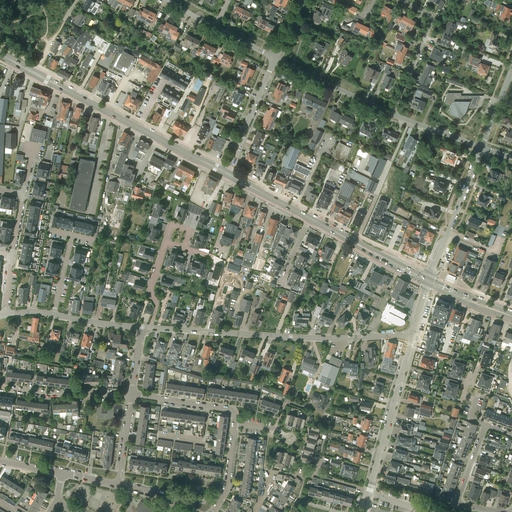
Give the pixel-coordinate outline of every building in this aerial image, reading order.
[(94,14),(97,9),(92,6),(94,2),(90,0),(85,0),(82,7),(89,11),(94,14)] [(126,0),(115,0),(112,7),(115,9),(118,4),(120,5),(122,2),(124,4),(126,0)] [(129,8),(133,0),(132,0),(126,0),(124,4),(124,5),(121,9),(124,11),(126,6),(129,8)] [(433,0),(432,2),(435,4),(435,3),(440,5),(438,9),(441,10),(443,6),(444,3),(443,3),(444,1),(443,0),(433,0)] [(314,21),(319,23),(321,19),(323,20),(325,17),(328,19),(331,12),(333,12),(335,8),(323,3),(321,8),(322,9),(320,13),(315,10),(314,12),(313,12),(313,13),(314,14),(312,18),(311,18),(311,19),(311,20),(311,21),(314,22),(314,21)] [(243,10),(245,6),(243,5),(241,6),(240,8),(237,7),(234,14),(240,17),(243,10)] [(388,24),(389,21),(392,15),(389,14),(391,10),(384,6),(381,13),(388,16),(385,22),(388,24)] [(511,14),(511,9),(505,6),(500,18),(505,20),(504,21),(507,22),(507,21),(508,21),(511,14)] [(139,18),(144,21),(149,11),(144,8),(142,12),(139,10),(139,12),(137,15),(136,17),(139,19),(139,18)] [(246,20),(250,13),(243,10),(240,17),(246,20)] [(149,11),(144,21),(150,24),(152,20),(155,14),(149,11)] [(87,25),(91,20),(78,12),(73,22),(80,26),(82,22),(87,25)] [(257,26),(264,29),(269,18),(266,17),(265,19),(259,16),(256,21),(259,23),(257,26)] [(270,16),(269,18),(264,29),(270,32),(274,25),(273,25),(275,22),(274,21),(272,20),(273,17),(270,16)] [(402,18),(398,16),(395,21),(399,23),(398,24),(404,28),(406,25),(409,19),(403,16),(402,18)] [(402,33),(402,34),(405,36),(409,30),(410,31),(415,22),(409,19),(406,25),(404,28),(402,33)] [(356,23),(354,22),(354,21),(351,20),(348,24),(350,26),(354,28),(353,29),(359,31),(362,25),(356,23)] [(454,31),(456,29),(457,26),(456,25),(448,21),(443,34),(451,38),(451,37),(453,31),(454,31)] [(168,31),(171,25),(166,22),(164,26),(161,24),(158,31),(161,32),(166,35),(168,31)] [(177,28),(171,25),(168,31),(166,35),(165,37),(173,42),(176,37),(173,35),(177,28)] [(368,28),(362,25),(359,31),(358,33),(363,35),(364,36),(368,38),(369,37),(372,37),(373,30),(371,29),(371,28),(368,27),(368,28)] [(95,36),(91,34),(83,29),(72,49),(80,53),(88,40),(91,43),(95,36)] [(501,48),(499,47),(501,42),(496,40),(497,39),(496,39),(497,34),(493,32),(490,40),(492,40),(489,48),(500,52),(501,48)] [(403,42),(405,37),(397,34),(395,38),(403,42)] [(447,46),(451,38),(443,34),(442,37),(441,41),(437,40),(436,43),(442,45),(442,44),(447,46)] [(91,43),(97,46),(101,38),(96,35),(91,43)] [(190,45),(193,38),(187,35),(184,42),(181,41),(179,45),(176,43),(173,49),(179,52),(182,46),(187,49),(190,45)] [(76,40),(69,36),(60,51),(67,56),(71,48),(76,40)] [(195,47),(199,41),(193,38),(190,45),(195,47)] [(342,47),(345,40),(340,38),(337,44),(342,47)] [(55,53),(60,43),(56,41),(50,50),(55,53)] [(104,52),(108,44),(103,42),(99,49),(104,52)] [(404,54),(407,48),(402,45),(402,44),(397,42),(394,50),(398,52),(404,54)] [(206,55),(210,46),(205,43),(201,50),(199,49),(196,55),(198,56),(201,52),(206,55)] [(324,47),(316,43),(312,53),(313,53),(312,55),(317,58),(318,56),(319,56),(323,48),(326,50),(328,44),(326,43),(324,47)] [(105,53),(104,56),(108,58),(109,56),(110,53),(114,55),(118,48),(110,44),(105,53)] [(213,55),(216,49),(210,46),(206,55),(208,56),(209,53),(213,55)] [(441,63),(443,58),(441,58),(443,54),(438,52),(439,51),(433,48),(430,57),(437,60),(437,61),(441,63)] [(66,57),(64,60),(62,64),(57,74),(67,80),(72,70),(67,68),(68,66),(74,69),(77,62),(69,57),(73,50),(71,49),(66,57)] [(350,60),(352,56),(347,54),(347,53),(347,52),(346,51),(344,50),(343,50),(342,51),(341,52),(340,56),(337,62),(346,65),(349,60),(350,60)] [(86,68),(94,53),(90,51),(81,65),(82,65),(80,68),(84,70),(85,67),(86,68)] [(451,57),(450,59),(453,60),(456,55),(447,51),(445,55),(448,56),(449,55),(451,57)] [(127,68),(133,57),(123,52),(118,63),(127,68)] [(400,64),(402,60),(404,54),(398,52),(394,61),(400,64)] [(217,59),(214,64),(217,65),(219,62),(223,64),(227,66),(229,67),(231,62),(229,61),(231,57),(223,53),(221,58),(220,60),(217,59)] [(152,83),(162,67),(142,55),(138,62),(147,67),(145,70),(149,73),(146,79),(152,83)] [(477,67),(479,67),(477,71),(478,72),(478,73),(484,75),(485,74),(486,74),(486,73),(487,74),(488,71),(487,71),(487,70),(488,70),(489,68),(488,67),(489,66),(480,63),(480,64),(479,64),(482,57),(476,55),(475,56),(471,55),(468,64),(477,67)] [(54,69),(57,61),(51,58),(49,61),(47,66),(50,67),(54,69)] [(434,67),(436,63),(432,61),(430,66),(427,64),(423,73),(432,77),(435,78),(436,76),(430,73),(431,70),(433,71),(435,67),(434,67)] [(389,90),(394,79),(388,76),(391,72),(388,71),(390,66),(387,64),(384,72),(387,73),(381,86),(389,90)] [(447,74),(450,68),(439,64),(438,68),(447,74)] [(243,73),(245,74),(244,74),(251,77),(253,70),(247,68),(246,67),(244,67),(242,72),(243,73)] [(376,80),(380,72),(376,71),(368,67),(364,74),(366,75),(364,79),(371,82),(372,78),(376,80)] [(163,68),(159,75),(163,78),(168,70),(163,68)] [(168,70),(163,78),(168,80),(172,73),(168,70)] [(106,95),(116,76),(108,72),(106,76),(107,77),(105,80),(102,79),(97,90),(106,95)] [(172,73),(168,80),(172,83),(176,75),(172,73)] [(429,84),(432,77),(423,73),(419,82),(421,83),(420,87),(427,90),(428,86),(425,85),(426,82),(429,84)] [(248,83),(251,77),(244,74),(242,80),(241,80),(240,83),(244,85),(245,82),(248,83)] [(176,75),(172,83),(176,85),(180,77),(176,75)] [(93,88),(98,79),(93,76),(88,85),(93,88)] [(21,82),(22,79),(16,77),(15,81),(14,81),(12,88),(16,89),(17,85),(21,86),(22,82),(21,82)] [(180,77),(176,85),(180,87),(184,80),(180,77)] [(198,91),(204,80),(199,77),(193,89),(198,91)] [(184,80),(180,87),(185,90),(189,82),(184,80)] [(215,115),(217,111),(216,110),(227,86),(216,80),(213,86),(219,89),(208,111),(215,115)] [(464,89),(465,87),(447,80),(446,83),(464,89)] [(282,92),(285,86),(278,83),(276,89),(282,92)] [(138,92),(140,88),(132,84),(130,88),(138,92)] [(164,86),(160,94),(164,96),(169,89),(164,86)] [(37,101),(41,90),(32,87),(29,94),(36,97),(35,101),(37,101)] [(417,91),(415,96),(410,107),(416,109),(419,100),(422,94),(423,90),(418,87),(417,91)] [(47,107),(50,99),(47,98),(50,93),(46,91),(41,89),(41,90),(37,101),(35,101),(32,100),(28,111),(30,111),(27,119),(34,121),(36,113),(35,113),(39,104),(47,107)] [(169,89),(164,96),(169,99),(173,91),(169,89)] [(240,101),(243,95),(242,94),(243,93),(235,89),(233,94),(236,95),(234,98),(232,102),(238,105),(240,101)] [(288,94),(282,92),(276,89),(273,95),(276,97),(274,101),(278,103),(280,99),(283,100),(285,96),(287,96),(288,94)] [(430,98),(431,93),(423,90),(422,94),(424,95),(430,98)] [(130,107),(134,98),(137,94),(132,91),(124,104),(130,107)] [(173,91),(169,99),(173,101),(177,94),(173,91)] [(21,107),(23,100),(22,100),(23,92),(19,92),(18,102),(16,102),(15,109),(17,109),(17,115),(20,116),(21,107)] [(193,101),(196,97),(189,93),(187,98),(186,97),(180,109),(183,111),(185,112),(191,100),(193,101)] [(474,108),(475,106),(478,98),(478,97),(478,96),(460,96),(460,93),(447,93),(444,102),(451,105),(448,112),(463,118),(467,108),(474,108)] [(177,94),(173,101),(177,103),(181,96),(177,94)] [(317,121),(325,104),(305,94),(301,103),(307,106),(308,105),(317,109),(312,118),(317,121)] [(135,110),(140,101),(134,98),(130,107),(135,110)] [(149,100),(144,112),(151,114),(155,103),(149,100)] [(421,111),(425,102),(419,100),(416,109),(421,111)] [(61,120),(62,116),(66,102),(61,101),(58,115),(57,119),(53,119),(51,127),(55,128),(56,122),(60,124),(60,123),(60,120),(61,120)] [(60,123),(60,124),(60,127),(62,128),(63,123),(62,123),(62,122),(68,124),(70,118),(66,117),(70,103),(66,102),(62,116),(61,120),(60,120),(60,123)] [(484,109),(495,111),(496,104),(485,102),(484,109)] [(232,121),(235,114),(228,112),(229,108),(223,106),(221,111),(224,113),(222,117),(232,121)] [(79,118),(81,113),(82,113),(83,111),(82,109),(76,107),(71,120),(69,126),(71,126),(70,129),(76,130),(78,122),(75,121),(76,117),(79,118)] [(276,117),(279,111),(271,107),(268,112),(266,111),(264,116),(272,120),(274,116),(276,117)] [(338,114),(334,112),(336,108),(333,107),(330,113),(331,113),(329,118),(338,122),(339,120),(342,114),(339,113),(338,114)] [(157,123),(165,110),(161,108),(161,109),(162,110),(160,112),(157,111),(152,119),(157,123)] [(350,128),(353,120),(342,114),(339,120),(348,125),(347,126),(350,128)] [(270,131),(271,127),(269,126),(272,120),(264,116),(262,122),(264,123),(262,128),(268,130),(270,131)] [(90,142),(89,145),(96,147),(99,137),(95,136),(98,124),(99,124),(100,121),(99,120),(99,119),(96,118),(92,131),(92,134),(90,142)] [(177,134),(182,124),(175,121),(172,128),(174,130),(173,132),(177,134)] [(185,135),(189,128),(182,124),(177,134),(181,136),(182,134),(185,135)] [(368,126),(363,124),(361,130),(364,131),(363,133),(371,137),(375,129),(374,129),(375,126),(372,125),(371,126),(368,125),(368,126)] [(204,138),(208,129),(202,126),(198,135),(204,138)] [(217,135),(219,129),(214,126),(211,132),(217,135)] [(32,128),(30,139),(31,139),(35,140),(36,140),(37,140),(37,141),(38,141),(42,142),(43,142),(45,131),(32,128)] [(394,142),(398,135),(385,128),(381,135),(394,142)] [(318,142),(323,133),(316,130),(312,139),(318,142)] [(15,148),(16,133),(6,132),(5,147),(15,148)] [(131,139),(133,136),(124,132),(120,139),(119,138),(117,143),(125,146),(122,153),(121,152),(114,172),(120,175),(125,163),(133,140),(131,139)] [(259,146),(264,135),(257,132),(252,143),(259,146)] [(92,134),(86,133),(83,140),(82,144),(87,145),(88,142),(90,142),(92,134)] [(225,140),(220,137),(217,136),(216,138),(213,137),(212,140),(210,139),(207,146),(211,149),(212,148),(220,152),(225,140)] [(412,151),(417,141),(412,138),(412,137),(409,136),(404,147),(403,149),(406,150),(403,155),(408,157),(412,150),(412,151)] [(142,160),(150,144),(140,139),(134,149),(135,150),(132,155),(142,160)] [(310,142),(308,147),(313,150),(316,145),(310,142)] [(343,162),(344,161),(347,155),(350,148),(347,147),(339,142),(335,150),(333,149),(332,152),(333,153),(332,157),(343,162)] [(279,170),(277,174),(273,182),(284,187),(285,183),(296,158),(299,150),(289,146),(286,154),(282,162),(284,163),(281,170),(279,170)] [(244,159),(245,159),(244,162),(248,163),(247,165),(250,166),(251,165),(252,165),(253,162),(257,164),(259,157),(262,151),(257,148),(255,147),(253,152),(249,151),(248,153),(247,155),(246,155),(244,159)] [(148,162),(150,163),(146,170),(153,173),(156,166),(161,169),(163,165),(171,169),(174,162),(154,151),(148,162)] [(273,152),(272,151),(268,158),(267,158),(265,163),(268,165),(274,151),(273,152)] [(271,166),(277,153),(274,151),(268,165),(271,166)] [(449,154),(445,152),(444,156),(445,156),(443,160),(453,164),(453,163),(454,163),(455,161),(454,160),(456,156),(453,155),(453,154),(450,153),(449,154)] [(59,163),(61,155),(55,154),(54,156),(52,155),(51,161),(59,163)] [(380,178),(388,160),(379,156),(377,159),(379,160),(378,163),(376,162),(371,174),(366,171),(364,176),(370,178),(369,179),(377,183),(380,178)] [(84,211),(95,161),(80,158),(70,208),(84,211)] [(335,170),(339,163),(332,160),(329,168),(335,170)] [(39,163),(38,170),(47,172),(49,166),(51,166),(52,163),(43,161),(42,164),(39,163)] [(132,182),(135,174),(132,173),(129,172),(131,165),(125,163),(120,175),(119,178),(132,182)] [(299,195),(310,170),(305,168),(296,163),(293,170),(284,188),(299,195)] [(186,167),(180,164),(177,170),(178,170),(176,174),(181,176),(186,167)] [(62,165),(60,173),(67,175),(69,167),(62,165)] [(264,169),(265,166),(262,165),(261,167),(258,166),(255,173),(261,176),(264,169)] [(190,184),(193,178),(192,177),(195,171),(186,167),(181,176),(183,177),(182,179),(185,181),(190,184)] [(271,172),(272,169),(269,168),(268,171),(265,178),(268,179),(267,180),(270,181),(270,180),(271,181),(274,173),(271,172)] [(47,172),(38,170),(36,176),(39,176),(38,179),(45,181),(47,172)] [(502,174),(498,173),(499,173),(491,170),(490,173),(489,173),(487,177),(495,180),(496,178),(500,179),(502,174)] [(25,174),(18,173),(16,183),(16,184),(19,185),(20,184),(22,185),(25,174)] [(351,183),(348,181),(351,175),(347,173),(339,191),(340,191),(331,209),(338,213),(336,218),(339,220),(344,210),(341,209),(345,201),(347,202),(355,185),(356,183),(353,181),(351,183)] [(211,195),(219,180),(208,175),(203,185),(201,190),(204,192),(203,193),(206,195),(207,193),(211,195)] [(447,183),(436,179),(429,176),(427,179),(431,180),(432,180),(435,181),(434,185),(433,189),(435,190),(438,191),(439,190),(445,192),(447,187),(446,186),(447,183)] [(116,191),(118,185),(123,186),(125,181),(117,178),(116,182),(114,182),(114,183),(109,182),(108,186),(110,187),(110,189),(116,191)] [(35,182),(34,188),(43,190),(45,181),(38,179),(38,183),(35,182)] [(177,185),(178,182),(175,180),(173,183),(170,182),(167,189),(172,192),(176,185),(177,185)] [(334,199),(338,190),(325,184),(322,189),(323,189),(321,194),(321,193),(316,204),(319,206),(322,207),(326,209),(331,198),(334,199)] [(312,201),(315,195),(316,192),(312,190),(313,187),(308,185),(304,194),(307,196),(305,198),(312,201)] [(155,190),(148,187),(147,189),(146,188),(145,191),(140,190),(141,189),(135,187),(134,191),(133,191),(132,197),(142,200),(143,195),(150,196),(151,194),(154,194),(155,190)] [(43,190),(34,188),(32,194),(35,195),(34,198),(44,200),(44,196),(42,196),(43,190)] [(229,209),(231,202),(233,194),(226,192),(224,200),(228,201),(227,204),(225,204),(224,207),(229,209)] [(504,201),(506,195),(500,193),(498,198),(504,201)] [(488,199),(489,196),(484,194),(483,197),(480,196),(477,203),(486,206),(488,199)] [(8,197),(6,207),(6,208),(6,209),(16,210),(17,201),(13,201),(14,198),(8,197)] [(233,212),(234,212),(235,206),(240,208),(243,199),(235,197),(232,205),(230,211),(233,212)] [(380,199),(365,233),(371,236),(376,239),(377,237),(383,239),(392,220),(382,216),(388,202),(380,199)] [(30,207),(41,209),(42,209),(43,202),(37,201),(36,202),(31,201),(30,207)] [(190,213),(192,205),(187,202),(185,208),(181,207),(179,213),(178,212),(176,217),(177,217),(177,218),(184,220),(187,211),(190,212),(190,213)] [(217,203),(212,202),(209,211),(214,213),(217,203)] [(165,210),(166,206),(165,205),(158,203),(156,209),(153,208),(151,216),(158,218),(159,215),(161,216),(163,210),(165,210)] [(247,221),(252,206),(248,204),(243,217),(242,220),(246,221),(247,221)] [(250,224),(252,220),(256,207),(252,206),(247,221),(246,221),(246,223),(250,224)] [(199,208),(197,215),(197,214),(200,215),(197,224),(204,226),(205,226),(207,221),(206,221),(207,215),(208,213),(204,211),(199,208)] [(430,210),(424,208),(422,213),(428,215),(428,216),(436,220),(438,215),(437,214),(438,212),(434,210),(433,209),(432,209),(430,209),(430,210)] [(347,222),(351,214),(344,210),(339,220),(345,223),(346,222),(347,222)] [(263,211),(261,211),(260,211),(259,211),(257,218),(255,217),(255,220),(256,220),(255,223),(262,225),(266,213),(263,212),(263,211)] [(358,211),(352,224),(360,227),(366,215),(358,211)] [(485,226),(486,223),(471,217),(469,224),(470,224),(469,227),(476,229),(477,227),(478,228),(480,224),(483,225),(485,226)] [(277,227),(278,223),(277,223),(278,221),(271,218),(268,226),(269,227),(266,233),(267,234),(265,240),(271,242),(276,227),(277,227)] [(0,222),(0,227),(2,228),(11,230),(13,224),(7,223),(7,221),(0,220),(0,222)] [(156,225),(149,223),(147,228),(152,230),(149,238),(156,240),(158,240),(159,236),(158,235),(160,230),(154,228),(156,225)] [(222,237),(221,241),(229,244),(232,245),(234,238),(237,230),(238,227),(235,225),(228,223),(223,235),(222,237)] [(282,234),(286,226),(281,223),(277,231),(276,231),(270,251),(273,253),(281,236),(282,234)] [(298,230),(291,227),(290,230),(286,228),(282,234),(289,237),(290,235),(295,237),(298,230)] [(37,230),(26,228),(25,233),(34,235),(34,236),(37,237),(38,230),(37,230)] [(421,237),(418,242),(420,243),(420,242),(423,243),(424,243),(425,241),(426,242),(427,240),(430,241),(433,234),(428,231),(428,230),(423,228),(422,232),(420,231),(418,236),(421,237)] [(252,267),(262,235),(256,233),(251,249),(246,248),(241,264),(252,267)] [(208,237),(198,234),(198,236),(197,236),(195,243),(195,245),(204,248),(208,237)] [(289,249),(292,242),(288,240),(289,237),(282,234),(279,241),(283,243),(282,246),(289,249)] [(492,234),(488,245),(492,247),(496,235),(492,234)] [(309,236),(307,235),(303,243),(309,246),(313,237),(310,236),(309,236)] [(314,249),(318,241),(317,240),(316,239),(313,237),(309,246),(314,249)] [(3,245),(8,246),(9,240),(0,238),(0,245),(2,246),(3,245)] [(22,244),(23,244),(33,246),(35,246),(36,239),(30,238),(29,239),(24,238),(22,244)] [(61,245),(62,242),(52,239),(50,248),(61,251),(63,245),(61,245)] [(411,243),(412,240),(408,239),(407,241),(404,250),(407,251),(411,243)] [(420,244),(414,242),(413,244),(411,243),(407,251),(408,253),(411,254),(413,253),(414,250),(417,251),(420,244)] [(149,247),(141,245),(138,252),(144,253),(143,256),(143,257),(147,259),(147,258),(152,259),(154,252),(147,250),(148,247),(149,247)] [(283,260),(287,253),(282,251),(283,249),(277,245),(274,252),(278,254),(277,257),(283,260)] [(329,246),(327,245),(326,245),(324,248),(323,247),(320,253),(321,253),(320,256),(324,258),(329,247),(329,246)] [(76,248),(74,254),(86,257),(88,248),(82,246),(81,249),(76,248)] [(448,267),(446,272),(448,272),(458,277),(465,261),(468,255),(470,251),(459,246),(455,254),(450,264),(449,263),(447,267),(448,267)] [(328,263),(334,249),(329,247),(324,258),(323,260),(326,261),(325,262),(328,263)] [(50,248),(47,258),(53,259),(54,256),(60,257),(61,251),(50,248)] [(177,254),(171,252),(169,260),(166,259),(166,258),(163,265),(169,267),(170,263),(175,265),(179,266),(178,270),(183,271),(185,265),(185,264),(185,265),(182,264),(184,256),(178,253),(177,254)] [(86,257),(74,254),(73,260),(78,262),(78,265),(84,266),(86,257)] [(308,258),(300,254),(299,256),(298,256),(296,259),(305,264),(307,260),(309,261),(310,259),(308,258)] [(235,257),(233,263),(240,265),(242,259),(235,257)] [(53,259),(47,258),(45,267),(57,269),(58,263),(53,262),(53,259)] [(281,271),(282,268),(282,266),(282,265),(278,263),(279,260),(273,258),(272,260),(274,261),(272,267),(281,271)] [(493,275),(494,272),(493,271),(497,262),(486,258),(483,267),(478,281),(488,285),(492,275),(493,275)] [(20,259),(18,265),(24,266),(24,268),(31,269),(32,262),(30,262),(20,260),(20,259)] [(144,262),(144,261),(136,259),(134,266),(139,268),(138,270),(139,271),(138,271),(143,273),(143,272),(147,273),(149,267),(143,265),(144,262)] [(200,261),(195,259),(194,259),(193,259),(191,267),(188,266),(188,265),(185,272),(191,274),(192,270),(196,271),(196,272),(201,273),(200,277),(205,278),(207,272),(207,271),(207,272),(204,271),(206,263),(200,261)] [(304,271),(305,270),(303,269),(305,264),(296,259),(295,262),(295,264),(295,265),(299,267),(298,270),(299,271),(304,273),(308,275),(309,273),(304,271)] [(353,267),(352,269),(353,270),(357,273),(359,272),(360,271),(363,272),(366,266),(356,261),(353,267)] [(473,279),(476,272),(469,269),(471,266),(467,264),(462,275),(467,278),(467,276),(473,279)] [(81,275),(84,266),(78,265),(77,268),(71,266),(70,272),(81,275)] [(209,272),(207,279),(216,282),(218,275),(218,276),(221,268),(214,266),(212,273),(209,272)] [(43,276),(49,277),(50,274),(55,276),(57,269),(45,267),(43,276)] [(279,274),(281,271),(272,267),(269,272),(267,271),(266,274),(271,276),(273,274),(277,276),(278,275),(279,274)] [(124,280),(127,281),(134,283),(133,286),(133,288),(137,290),(138,288),(142,289),(144,282),(138,280),(139,277),(140,277),(130,274),(130,272),(126,271),(124,280)] [(299,271),(298,273),(293,271),(293,272),(292,273),(290,276),(299,280),(301,275),(304,276),(307,277),(308,275),(304,273),(299,271)] [(378,283),(379,281),(382,275),(374,271),(370,278),(378,283)] [(500,286),(505,273),(500,271),(500,273),(497,272),(492,283),(500,286)] [(74,280),(73,283),(79,284),(81,275),(70,272),(68,279),(74,280)] [(107,307),(109,295),(104,294),(105,289),(104,289),(107,272),(103,272),(99,292),(103,293),(103,295),(102,297),(100,305),(107,307)] [(236,279),(237,274),(231,272),(230,277),(225,276),(223,282),(233,284),(234,279),(236,279)] [(456,277),(448,273),(445,279),(453,283),(456,277)] [(388,286),(392,279),(383,274),(382,275),(379,281),(378,283),(378,284),(381,286),(383,283),(388,286)] [(297,289),(299,287),(297,285),(298,284),(297,284),(299,280),(290,276),(288,279),(289,280),(288,282),(293,284),(292,287),(297,289)] [(163,278),(162,278),(160,283),(170,287),(171,281),(165,278),(164,278),(163,278)] [(406,302),(411,294),(405,291),(409,283),(400,278),(391,294),(400,299),(399,302),(397,301),(396,304),(403,307),(405,302),(406,302)] [(121,293),(124,282),(118,281),(116,292),(121,293)] [(327,294),(330,288),(327,287),(328,283),(323,281),(319,291),(327,294)] [(363,284),(356,281),(353,287),(360,290),(363,284)] [(372,296),(374,294),(364,289),(367,283),(364,281),(363,284),(360,290),(372,296)] [(46,293),(48,293),(50,285),(41,284),(38,301),(44,302),(46,293)] [(27,302),(27,288),(19,288),(19,302),(27,302)] [(262,298),(263,292),(261,292),(261,290),(257,289),(252,305),(256,306),(259,297),(262,298)] [(82,301),(84,290),(81,290),(79,297),(74,297),(74,299),(73,307),(72,308),(71,309),(72,310),(72,311),(79,312),(81,301),(82,301)] [(238,292),(232,290),(232,291),(230,297),(237,299),(238,292)] [(355,297),(361,300),(364,293),(358,290),(355,297)] [(293,303),(296,293),(290,291),(287,297),(286,296),(286,295),(283,294),(283,295),(281,298),(293,303)] [(116,296),(117,293),(114,292),(113,295),(109,295),(107,307),(114,308),(116,300),(117,296),(116,296)] [(350,304),(354,296),(350,295),(343,299),(341,304),(345,305),(346,303),(350,304)] [(168,302),(166,308),(165,308),(163,317),(169,319),(172,310),(171,310),(172,307),(175,308),(178,297),(174,296),(173,299),(172,298),(171,303),(168,302)] [(230,297),(225,296),(223,305),(228,307),(231,298),(230,297)] [(90,299),(91,298),(90,298),(85,298),(85,302),(84,301),(82,313),(87,313),(89,299),(90,299)] [(199,302),(198,302),(196,310),(199,311),(198,313),(195,322),(202,324),(204,315),(205,315),(205,312),(202,311),(204,304),(204,303),(205,300),(200,298),(199,302)] [(248,312),(251,301),(243,298),(240,309),(248,312)] [(283,312),(283,310),(286,304),(284,304),(285,303),(278,300),(275,307),(278,308),(277,310),(283,312)] [(436,301),(430,324),(444,327),(447,316),(449,308),(450,305),(436,301)] [(405,322),(405,321),(405,320),(404,319),(403,318),(406,313),(404,312),(404,310),(387,302),(381,314),(382,315),(380,319),(390,324),(391,322),(393,323),(394,323),(397,324),(398,324),(399,325),(400,325),(401,325),(401,324),(402,324),(403,324),(404,323),(405,322)] [(131,309),(130,309),(129,311),(130,311),(130,312),(131,312),(129,316),(137,319),(139,312),(141,313),(143,306),(137,304),(135,308),(132,307),(132,309),(131,309)] [(152,314),(153,309),(150,307),(146,306),(145,312),(152,314)] [(318,317),(321,308),(317,306),(313,315),(318,317)] [(365,314),(361,321),(367,324),(370,317),(367,315),(369,312),(368,311),(369,310),(372,312),(374,309),(370,307),(369,308),(368,308),(366,311),(365,314)] [(453,309),(449,321),(460,324),(464,314),(463,313),(460,312),(457,312),(457,311),(453,309)] [(185,315),(186,312),(181,310),(180,315),(175,313),(173,319),(183,322),(185,315)] [(222,320),(223,316),(221,315),(222,312),(215,310),(212,320),(219,323),(220,319),(222,320)] [(324,324),(328,315),(329,313),(324,311),(322,314),(319,322),(324,324)] [(356,318),(361,321),(365,314),(359,311),(356,318)] [(261,322),(262,318),(260,318),(261,314),(255,312),(251,323),(258,325),(259,322),(261,322)] [(240,326),(243,316),(239,316),(239,314),(237,313),(234,325),(240,326)] [(302,326),(302,325),(302,317),(298,317),(298,313),(295,313),(294,316),(293,321),(295,321),(295,325),(298,325),(298,326),(302,326)] [(347,323),(348,322),(347,322),(351,318),(346,313),(341,317),(347,323)] [(329,326),(333,318),(328,315),(324,324),(329,326)] [(20,332),(19,338),(39,341),(40,336),(39,336),(40,332),(37,332),(39,319),(33,317),(31,331),(30,334),(20,332)] [(346,324),(347,323),(341,317),(337,321),(336,322),(336,323),(336,324),(336,325),(337,325),(338,325),(339,324),(342,327),(345,323),(346,324)] [(472,331),(476,320),(470,318),(469,323),(471,324),(469,329),(467,329),(466,332),(464,332),(462,337),(471,341),(473,336),(470,334),(471,330),(472,331)] [(480,335),(482,329),(479,328),(481,321),(476,320),(472,331),(471,330),(470,334),(473,336),(475,332),(477,333),(477,334),(480,335)] [(492,323),(488,337),(492,338),(497,325),(492,323)] [(497,325),(492,338),(496,340),(501,326),(497,325)] [(427,341),(425,349),(436,352),(438,344),(437,344),(441,330),(430,327),(429,332),(428,332),(427,336),(426,341),(427,341)] [(59,340),(61,330),(52,329),(51,338),(46,337),(45,343),(49,343),(47,353),(53,355),(55,344),(51,343),(51,341),(55,342),(56,339),(59,340)] [(120,340),(121,335),(114,334),(114,333),(109,332),(108,339),(110,339),(110,340),(112,340),(112,339),(114,339),(113,342),(112,347),(117,348),(119,348),(128,349),(129,343),(125,342),(125,344),(120,343),(119,341),(119,340),(120,340)] [(510,341),(511,334),(511,333),(506,332),(503,341),(507,343),(508,341),(510,341)] [(83,357),(88,333),(86,333),(85,334),(83,341),(82,340),(81,345),(82,345),(81,348),(80,352),(79,356),(83,357)] [(90,347),(91,343),(90,342),(92,335),(91,335),(91,334),(88,333),(83,357),(90,359),(92,352),(88,351),(88,350),(89,347),(90,347)] [(156,361),(159,353),(158,353),(162,342),(158,341),(154,351),(153,356),(150,355),(149,358),(156,361)] [(169,365),(176,343),(173,342),(170,350),(167,360),(168,360),(166,364),(169,365)] [(393,357),(396,345),(397,344),(388,342),(384,355),(385,355),(381,370),(394,374),(396,366),(391,365),(392,360),(392,359),(391,359),(391,357),(393,357)] [(176,343),(169,365),(170,366),(172,361),(174,362),(175,359),(177,356),(178,353),(181,345),(176,343)] [(186,360),(191,345),(187,344),(185,352),(183,359),(184,359),(186,360)] [(186,360),(185,362),(185,363),(188,364),(190,359),(191,360),(192,355),(195,346),(191,345),(186,360)] [(208,346),(208,345),(206,345),(206,346),(205,345),(203,353),(204,354),(204,356),(205,357),(203,365),(204,365),(204,367),(206,367),(206,366),(207,366),(208,365),(209,361),(208,361),(208,358),(209,355),(210,352),(213,353),(214,349),(211,348),(211,347),(208,346)] [(13,354),(15,348),(7,346),(5,353),(13,354)] [(365,361),(372,361),(371,357),(376,356),(375,346),(367,347),(368,354),(365,354),(365,361)] [(219,350),(220,350),(219,355),(224,357),(227,349),(221,347),(221,348),(220,347),(219,350)] [(489,366),(493,355),(487,353),(488,349),(482,347),(480,354),(483,355),(480,363),(489,366)] [(227,349),(224,357),(225,357),(224,359),(230,361),(233,351),(227,349)] [(244,362),(249,351),(243,349),(240,356),(243,358),(242,361),(244,362)] [(251,361),(255,354),(249,351),(244,362),(247,363),(248,360),(251,361)] [(269,367),(271,363),(274,354),(267,351),(262,364),(269,367)] [(303,359),(300,367),(302,370),(314,375),(318,366),(314,364),(315,361),(308,358),(310,353),(307,352),(305,357),(304,357),(303,357),(303,359)] [(200,364),(201,358),(199,358),(199,357),(196,356),(195,359),(194,359),(193,364),(197,365),(198,364),(200,364)] [(323,364),(317,381),(321,382),(332,387),(339,369),(339,368),(342,362),(342,360),(332,356),(328,364),(324,362),(323,364)] [(432,370),(435,361),(423,357),(420,366),(432,370)] [(125,366),(125,364),(124,363),(124,360),(115,358),(114,365),(125,366)] [(463,371),(464,367),(463,367),(464,364),(458,362),(459,360),(452,358),(450,363),(453,364),(452,368),(463,371)] [(182,369),(184,366),(180,365),(181,361),(178,360),(176,367),(182,369)] [(357,376),(358,364),(348,363),(348,362),(344,361),(343,372),(348,372),(348,371),(350,371),(350,375),(357,376)] [(290,374),(291,372),(290,372),(290,371),(283,368),(279,377),(278,380),(285,383),(289,374),(290,374)] [(462,375),(463,371),(452,368),(451,372),(448,371),(447,377),(454,379),(455,376),(460,377),(461,374),(462,375)] [(368,375),(369,371),(361,369),(358,382),(361,383),(364,374),(368,375)] [(480,379),(492,383),(494,377),(495,377),(496,374),(490,372),(489,375),(482,372),(482,374),(481,373),(480,376),(481,377),(480,379)] [(433,380),(435,375),(427,373),(426,376),(421,374),(420,377),(419,376),(418,380),(429,383),(430,379),(433,380)] [(107,376),(105,375),(104,381),(106,382),(107,378),(112,379),(111,382),(114,383),(113,385),(119,386),(119,384),(120,384),(121,381),(122,381),(123,378),(112,377),(112,376),(107,375),(107,376)] [(458,392),(459,388),(458,387),(458,385),(453,383),(453,380),(446,378),(445,384),(448,385),(447,389),(458,392)] [(240,382),(241,380),(234,379),(234,381),(233,389),(234,390),(235,385),(236,382),(240,382)] [(484,390),(489,392),(493,383),(492,383),(480,379),(479,381),(478,380),(477,383),(478,383),(478,385),(485,387),(484,390)] [(502,379),(499,386),(504,388),(507,381),(502,379)] [(429,394),(430,391),(427,390),(429,383),(418,380),(417,384),(418,384),(417,387),(423,389),(422,392),(429,394)] [(382,389),(384,383),(380,382),(377,381),(375,387),(382,389)] [(321,382),(318,388),(333,394),(335,391),(331,390),(332,387),(321,382)] [(286,395),(290,384),(286,383),(282,393),(286,395)] [(457,395),(458,392),(447,389),(445,393),(443,392),(441,397),(448,399),(449,396),(455,398),(456,395),(457,395)] [(321,396),(313,393),(310,399),(318,403),(317,406),(324,409),(325,406),(326,407),(328,402),(327,402),(328,397),(321,395),(321,396)] [(420,403),(422,397),(419,396),(410,393),(408,400),(416,403),(416,402),(420,403)] [(265,409),(268,401),(262,399),(259,407),(265,409)] [(271,411),(274,403),(268,401),(265,409),(271,411)] [(369,412),(371,404),(361,402),(360,408),(362,408),(361,410),(364,410),(364,411),(369,412)] [(104,408),(105,404),(98,403),(97,417),(112,418),(113,408),(104,408)] [(277,413),(280,405),(274,403),(271,411),(277,413)] [(415,409),(406,407),(404,414),(417,418),(419,411),(420,411),(419,414),(430,417),(431,411),(430,411),(420,408),(416,407),(415,409)] [(289,415),(287,414),(285,422),(287,422),(287,424),(292,426),(292,425),(293,426),(296,417),(294,416),(295,416),(290,415),(289,415)] [(302,418),(297,417),(296,417),(293,426),(295,426),(294,426),(299,428),(300,426),(302,427),(304,419),(302,419),(302,418)] [(475,430),(477,425),(468,422),(466,427),(475,430)] [(318,431),(319,429),(311,427),(311,429),(309,429),(307,434),(308,434),(307,435),(316,437),(317,436),(319,431),(318,431)] [(415,433),(414,438),(416,439),(420,440),(422,433),(412,430),(400,427),(399,431),(404,432),(404,433),(411,435),(412,432),(415,433)] [(474,436),(475,430),(466,427),(464,432),(474,436)] [(14,443),(17,432),(10,431),(8,441),(14,443)] [(20,444),(23,433),(17,432),(14,443),(20,444)] [(103,434),(102,441),(113,442),(113,435),(110,435),(110,433),(103,432),(103,434)] [(472,441),(474,436),(464,432),(462,437),(472,441)] [(27,444),(29,434),(26,433),(26,434),(23,433),(20,444),(27,446),(27,444)] [(500,436),(490,433),(488,439),(493,441),(492,444),(499,446),(505,449),(506,448),(507,445),(504,444),(502,445),(500,444),(501,441),(499,440),(500,436)] [(35,438),(36,435),(29,434),(27,444),(33,446),(35,438)] [(225,442),(225,436),(217,435),(217,434),(214,434),(214,437),(217,437),(217,441),(225,442)] [(316,438),(307,435),(307,436),(305,441),(307,442),(306,444),(314,446),(315,444),(317,439),(316,439),(316,438)] [(398,436),(397,440),(412,444),(415,444),(416,439),(414,438),(411,437),(410,439),(398,436)] [(39,447),(45,448),(48,438),(45,437),(44,440),(41,440),(41,439),(39,447)] [(470,446),(472,441),(462,437),(460,443),(470,446)] [(51,450),(53,442),(54,439),(48,438),(45,448),(51,450)] [(449,441),(441,438),(439,444),(448,446),(449,441)] [(364,447),(366,442),(357,439),(356,442),(358,442),(357,445),(364,447)] [(412,444),(397,440),(396,444),(406,447),(408,447),(408,449),(413,451),(415,444),(412,444)] [(60,453),(63,446),(63,443),(58,441),(54,451),(60,453)] [(66,455),(69,445),(64,443),(63,443),(63,446),(60,453),(66,455)] [(348,451),(345,450),(344,447),(331,443),(330,448),(344,452),(344,453),(347,454),(352,455),(361,458),(363,452),(356,451),(355,454),(353,453),(354,452),(348,450),(348,451)] [(468,451),(470,446),(460,443),(458,448),(468,451)] [(492,444),(489,443),(489,445),(487,445),(486,446),(485,447),(485,449),(485,450),(492,453),(494,448),(498,449),(499,447),(499,446),(492,444)] [(314,446),(306,444),(306,446),(304,446),(302,450),(303,451),(303,452),(312,454),(312,453),(313,453),(314,448),(313,448),(314,446)] [(72,457),(72,456),(75,447),(69,445),(66,455),(72,457)] [(447,447),(440,445),(438,451),(445,453),(447,447)] [(78,459),(79,456),(81,449),(81,448),(75,446),(75,447),(72,456),(72,457),(78,459)] [(466,457),(468,451),(458,448),(456,454),(455,454),(454,457),(459,459),(461,455),(466,457)] [(79,456),(78,459),(84,461),(84,460),(87,461),(89,452),(81,449),(79,456)] [(407,452),(395,449),(394,452),(409,457),(410,453),(420,456),(421,453),(408,449),(407,452)] [(279,452),(276,451),(274,459),(277,460),(276,462),(281,463),(282,461),(283,461),(286,452),(284,452),(284,453),(279,451),(279,452)] [(291,464),(294,456),(292,455),(287,453),(286,452),(283,461),(284,462),(284,464),(289,465),(289,463),(291,464)] [(311,455),(303,452),(302,453),(301,453),(300,458),(302,459),(301,461),(309,463),(309,461),(310,461),(311,456),(311,455)] [(409,457),(394,452),(392,457),(402,459),(409,461),(410,457),(409,457)] [(135,468),(136,459),(136,456),(130,455),(128,467),(131,467),(131,468),(135,468)] [(359,464),(361,458),(352,455),(352,458),(353,458),(352,461),(359,464)] [(491,460),(492,457),(487,455),(485,458),(481,456),(479,462),(487,465),(490,466),(492,460),(491,460)] [(332,459),(331,458),(330,464),(339,467),(340,461),(337,460),(337,459),(332,458),(332,459)] [(195,472),(196,464),(196,461),(191,460),(190,463),(188,472),(190,472),(194,472),(194,473),(195,473),(195,472)] [(405,466),(403,465),(400,464),(401,464),(391,461),(390,465),(404,470),(404,469),(413,472),(414,468),(405,466)] [(255,464),(253,464),(245,462),(244,469),(252,470),(254,470),(255,464)] [(460,471),(462,465),(453,462),(451,468),(460,471)] [(354,478),(357,468),(345,465),(344,471),(343,475),(349,477),(349,476),(354,478)] [(489,475),(491,469),(484,467),(483,470),(477,467),(475,473),(484,476),(485,473),(489,475)] [(458,477),(460,471),(451,468),(449,474),(458,477)] [(387,473),(386,478),(405,483),(406,483),(408,484),(409,480),(407,479),(406,480),(404,479),(401,478),(387,473)] [(456,483),(458,477),(449,474),(447,480),(456,483)] [(479,483),(480,479),(475,477),(473,481),(474,481),(474,483),(473,483),(470,491),(471,491),(468,496),(477,499),(481,489),(478,488),(479,485),(477,484),(478,483),(479,483)] [(405,483),(386,478),(385,482),(394,484),(393,485),(400,487),(401,484),(404,485),(405,483)] [(8,489),(12,482),(7,479),(3,486),(8,489)] [(293,481),(289,479),(288,481),(287,480),(286,481),(284,480),(281,486),(281,487),(291,492),(294,487),(291,485),(293,481)] [(454,489),(456,483),(447,480),(445,486),(454,489)] [(13,493),(18,485),(12,482),(8,489),(13,493)] [(307,495),(314,497),(317,485),(317,484),(315,483),(314,488),(310,487),(307,495)] [(19,496),(23,489),(18,485),(13,493),(19,496)] [(320,498),(323,487),(317,485),(314,497),(320,498)] [(454,489),(445,486),(444,489),(443,488),(442,491),(451,494),(451,492),(453,492),(454,489)] [(249,495),(250,488),(241,487),(240,493),(239,493),(239,496),(247,497),(247,495),(249,495)] [(288,498),(291,492),(281,487),(280,488),(281,489),(283,490),(281,493),(288,498)] [(326,500),(328,492),(329,488),(323,487),(320,498),(326,500)] [(431,497),(431,495),(433,490),(427,488),(424,495),(431,497)] [(495,498),(497,491),(488,488),(487,492),(483,491),(480,500),(486,502),(488,496),(495,498)] [(44,499),(47,493),(40,489),(37,495),(44,499)] [(505,506),(509,496),(501,494),(502,491),(499,489),(497,496),(500,497),(498,504),(505,506)] [(448,501),(451,494),(442,491),(439,497),(448,501)] [(332,502),(334,494),(328,492),(326,500),(332,502)] [(285,503),(288,498),(281,493),(278,498),(277,498),(285,503)] [(340,495),(334,494),(332,502),(333,502),(332,503),(335,504),(335,503),(338,503),(340,495)] [(40,504),(44,499),(37,495),(33,500),(40,504)] [(344,505),(346,497),(340,495),(338,503),(344,505)] [(281,508),(285,503),(277,498),(278,498),(275,497),(271,502),(281,508)] [(350,507),(352,499),(346,497),(344,505),(350,507)] [(241,503),(233,498),(233,499),(232,501),(231,501),(230,504),(238,509),(241,503)] [(14,507),(15,505),(16,503),(11,501),(12,500),(10,499),(7,503),(14,507)] [(37,509),(40,504),(33,500),(30,505),(37,509)]
